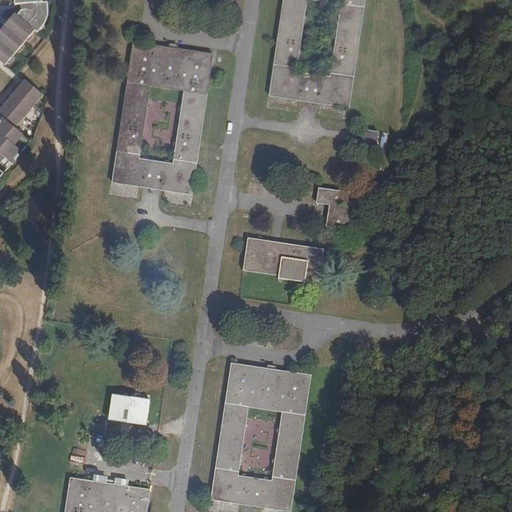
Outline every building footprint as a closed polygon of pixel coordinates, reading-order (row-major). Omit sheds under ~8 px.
[(14,0),(15,8),(32,6),(33,12),(20,13),(0,36),(0,61),(3,64),(6,62),(8,63),(11,62),(13,60),(14,56),(12,54),(16,50),(18,51),(19,52),(22,50),(23,48),(24,44),(22,42),(25,39),(27,41),(28,40),(30,39),(31,36),(29,34),(31,32),(36,36),(39,33),(44,26),(47,19),(47,5),(42,5),(41,0),(14,0)] [(317,102),(316,105),(351,110),(365,11),(366,0),(285,0),(271,98),(306,103),(306,100),(317,102)] [(191,61),(156,56),(158,48),(135,45),(114,183),(149,188),(149,187),(160,188),(159,190),(193,195),(214,57),(192,53),(191,61)] [(192,53),(158,48),(156,56),(191,61),(192,53)] [(0,163),(5,158),(11,163),(21,152),(15,146),(23,136),(15,128),(44,94),(27,79),(0,110),(0,115),(3,118),(0,121),(0,163)] [(379,133),(366,131),(364,144),(377,146),(379,133)] [(336,217),(330,217),(329,226),(351,230),(357,194),(321,189),(319,203),(331,205),(337,206),(336,217)] [(272,246),(272,243),(250,240),(245,271),(281,276),(280,280),(307,284),(307,280),(320,282),(325,251),(281,244),(280,247),(272,246)] [(257,503),(256,506),(291,511),(307,404),(311,376),(289,373),(289,381),(254,376),(254,367),(233,365),(212,499),(248,505),(248,501),(257,503)] [(289,381),(289,373),(254,367),(254,376),(289,381)] [(109,394),(106,419),(145,424),(149,398),(109,394)] [(81,462),(81,449),(68,449),(68,461),(81,462)] [(146,511),(150,491),(128,488),(127,497),(92,491),(93,483),(71,479),(65,511),(146,511)] [(128,488),(93,483),(92,491),(127,497),(128,488)]
